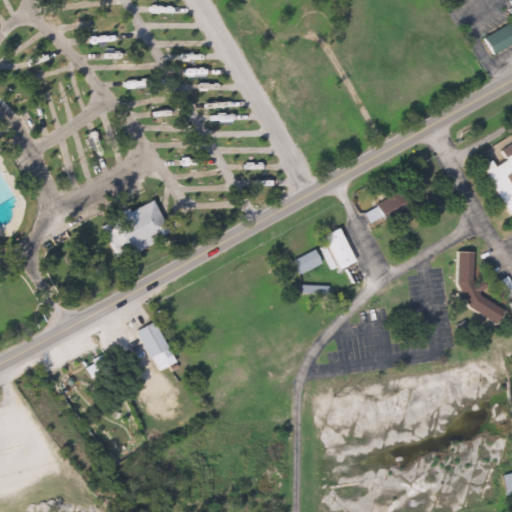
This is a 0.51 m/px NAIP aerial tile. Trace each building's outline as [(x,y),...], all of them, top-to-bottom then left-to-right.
[(511,42),(488,57),(478,40),(511,20),(511,42)] [(511,213),(504,218),(476,167),(487,161),(489,166),(511,152),(511,213)] [(415,207),(382,223),(379,218),(366,224),(360,211),(407,189),(415,207)] [(350,262),(334,271),(317,239),(334,230),(350,262)] [(289,262),(310,252),(316,265),(296,276),(289,262)] [(470,254),(470,283),(480,283),(480,304),(497,304),(497,318),(453,317),(455,253),(470,254)] [(324,287),(324,295),(298,295),(298,287),(324,287)] [(150,323),(171,363),(152,373),(131,332),(150,323)]
